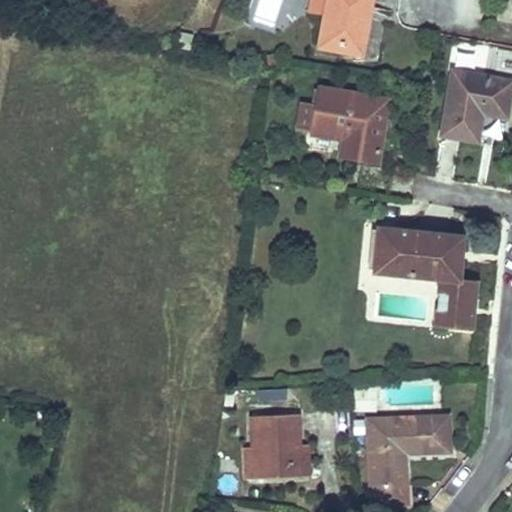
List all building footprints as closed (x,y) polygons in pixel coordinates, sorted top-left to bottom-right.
[(311,0),(310,11),(325,13),(326,0),(311,0)] [(326,0),(325,13),(319,46),(362,54),(369,16),(361,15),(363,0),(326,0)] [(363,0),(361,15),(369,16),(372,0),(363,0)] [(511,80),(453,71),(443,134),(478,140),(483,112),(506,117),(511,83),(511,80)] [(387,98),(319,88),(316,105),(312,130),(312,132),(346,137),(343,156),(377,162),(387,98)] [(304,103),(300,128),(312,130),(316,105),(304,103)] [(380,228),(375,270),(441,277),(436,323),(472,327),(476,279),(459,278),(464,236),(380,228)] [(376,388),(354,389),(355,410),(376,410),(376,388)] [(298,414),(252,417),(253,448),(255,477),(255,479),(301,477),(301,475),(300,446),(298,414)] [(449,415),(368,419),(372,503),(407,501),(404,452),(451,449),(449,415)] [(309,446),(300,446),(301,475),(310,475),(309,446)] [(245,448),(246,477),(255,477),(253,448),(245,448)]
